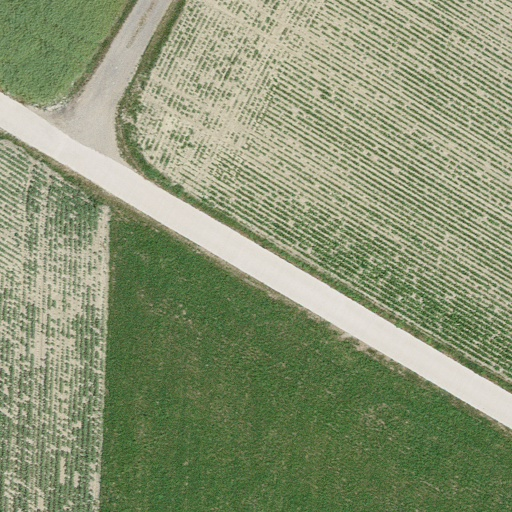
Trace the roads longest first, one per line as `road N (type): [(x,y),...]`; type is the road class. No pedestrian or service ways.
road 1 (track): [(0,106),(511,417)]
road 2 (unclassified): [(169,0),(72,150)]
